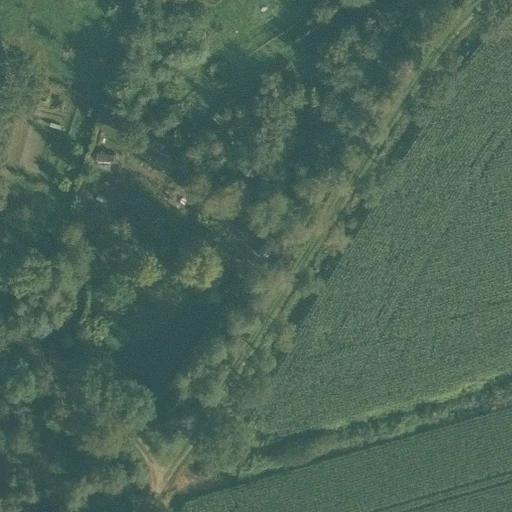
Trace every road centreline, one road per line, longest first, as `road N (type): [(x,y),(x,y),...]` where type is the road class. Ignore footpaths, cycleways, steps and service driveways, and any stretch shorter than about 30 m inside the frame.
road 1 (track): [(147,511),(407,92),(466,14),(486,0)]
road 2 (track): [(168,470),(41,351),(0,325)]
